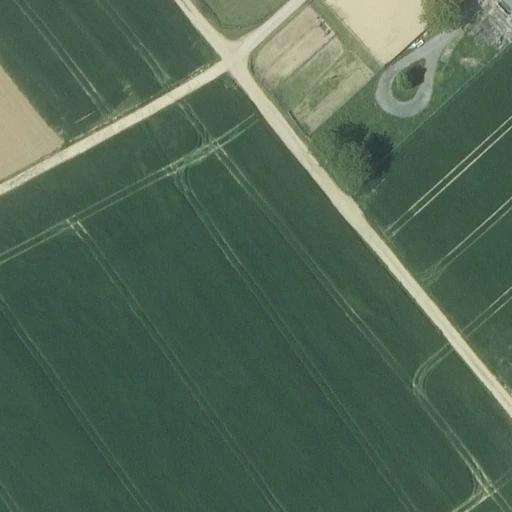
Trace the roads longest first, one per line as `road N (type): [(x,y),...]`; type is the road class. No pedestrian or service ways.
road 1 (track): [(511,403),(231,60)]
road 2 (track): [(297,0),(231,60),(0,191)]
